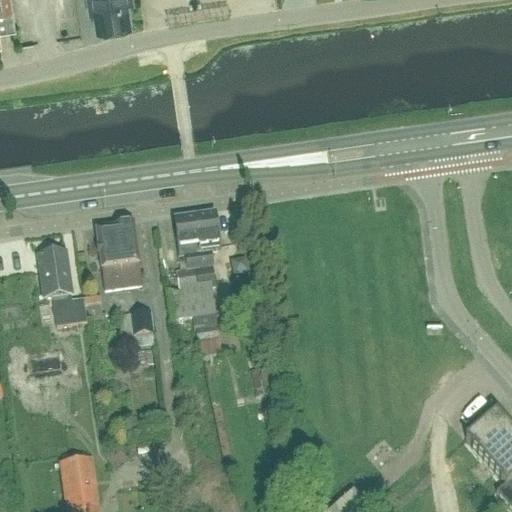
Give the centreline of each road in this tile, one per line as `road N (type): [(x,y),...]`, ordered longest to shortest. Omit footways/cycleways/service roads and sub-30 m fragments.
road 1 (primary): [(0,202),(511,128)]
road 2 (unclassified): [(0,81),(171,32),(412,0)]
